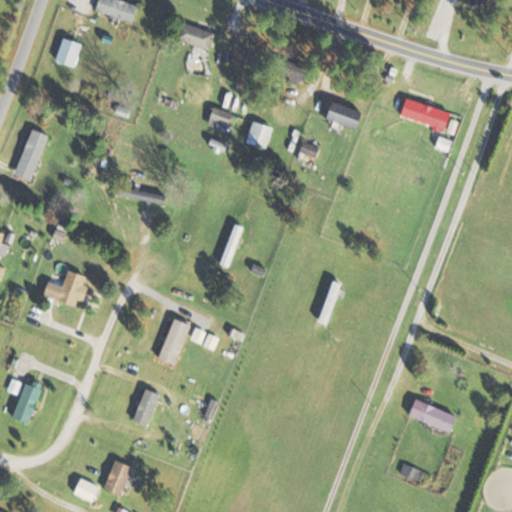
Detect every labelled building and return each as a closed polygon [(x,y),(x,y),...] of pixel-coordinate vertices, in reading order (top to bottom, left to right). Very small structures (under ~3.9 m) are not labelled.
[(138,5),(121,0),(98,0),(95,10),(132,22),(138,5)] [(214,34),(181,22),(175,39),(208,51),(214,34)] [(82,45),(62,38),(55,61),(75,68),(82,45)] [(299,85),(305,69),(281,60),(275,75),(299,85)] [(450,113),(405,99),(400,117),(445,130),(450,113)] [(323,119),(355,131),(362,113),(329,101),(323,119)] [(227,132),(233,115),(214,107),(207,124),(227,132)] [(265,150),(273,129),(253,121),(245,143),(265,150)] [(48,135),(30,129),(15,175),(32,181),(48,135)] [(298,160),(315,164),(319,147),(302,143),(298,160)] [(117,195),(164,204),(165,196),(119,187),(117,195)] [(221,264),(232,267),(244,227),(232,224),(221,264)] [(0,280),(2,281),(6,266),(3,265),(8,244),(4,242),(6,234),(0,231),(0,280)] [(86,277),(68,270),(62,286),(48,280),(43,294),(74,307),(86,277)] [(176,366),(190,325),(172,319),(158,360),(176,366)] [(11,418),(28,424),(42,387),(25,381),(11,418)] [(149,427),(161,394),(144,389),(133,422),(149,427)] [(408,416),(449,433),(456,415),(415,399),(408,416)] [(132,468),(115,461),(103,490),(120,497),(132,468)]
